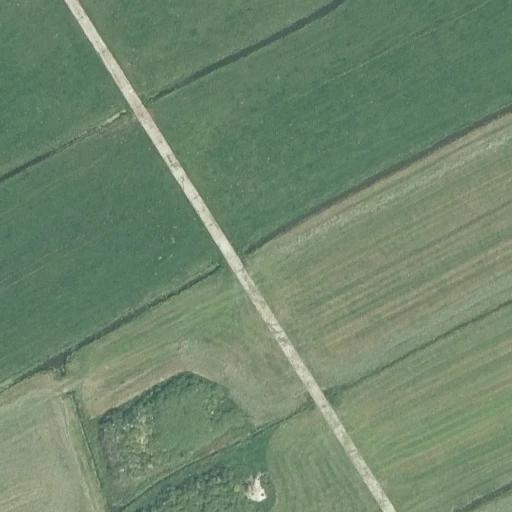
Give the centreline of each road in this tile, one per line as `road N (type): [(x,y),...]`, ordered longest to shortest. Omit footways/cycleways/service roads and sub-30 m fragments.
road 1 (track): [(220,238),(389,511)]
road 2 (track): [(72,0),(220,238)]
